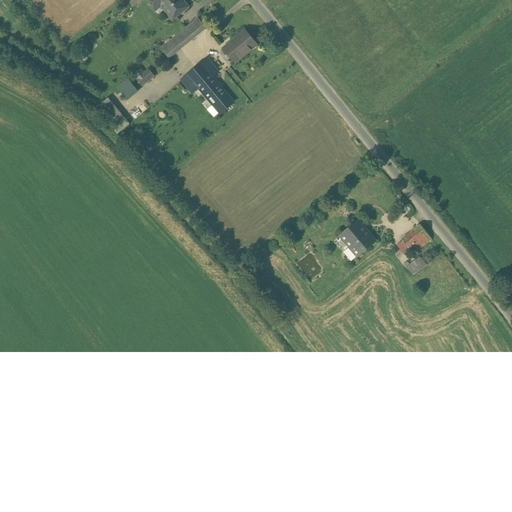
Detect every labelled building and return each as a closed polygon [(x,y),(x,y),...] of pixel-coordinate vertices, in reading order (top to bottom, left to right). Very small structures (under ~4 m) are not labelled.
[(145,0),(155,11),(161,6),(172,19),(177,16),(188,7),(182,0),(145,0)] [(207,28),(199,18),(186,28),(161,48),(169,59),(207,28)] [(246,30),(223,49),(236,64),(259,45),(246,30)] [(217,72),(207,59),(182,80),(194,94),(200,89),(221,113),(233,103),(221,89),(211,77),(217,72)] [(143,85),(153,76),(148,70),(144,74),(140,70),(134,75),(143,85)] [(128,77),(116,86),(126,100),(138,91),(128,77)] [(106,99),(96,107),(118,133),(128,125),(106,99)] [(361,224),(358,221),(340,236),(350,248),(358,256),(375,241),(361,224)] [(420,225),(402,239),(403,241),(409,248),(414,253),(432,239),(420,225)] [(409,248),(403,241),(398,245),(403,253),(409,248)] [(358,256),(350,248),(345,252),(352,261),(358,256)] [(427,264),(420,256),(407,267),(414,275),(427,264)]
